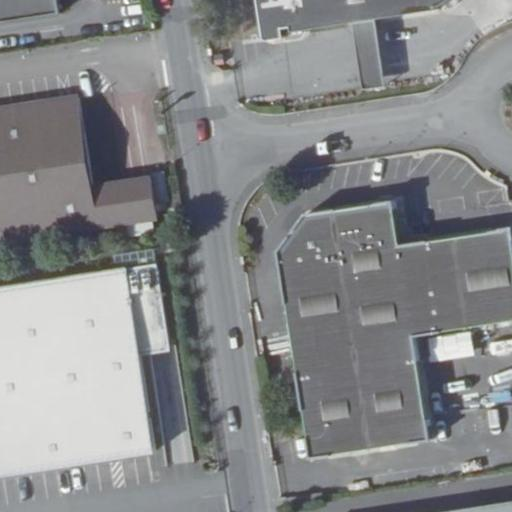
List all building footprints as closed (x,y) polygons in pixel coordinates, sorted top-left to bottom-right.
[(0,0),(0,22),(64,13),(61,0),(0,0)] [(356,21),(379,18),(441,9),(441,6),(442,6),(443,5),(446,4),(448,3),(451,2),(452,0),(263,0),(268,33),(269,36),(269,38),(271,39),(274,39),(277,39),(284,39),(290,37),(288,28),(296,27),(297,31),(356,21)] [(389,85),(379,18),(356,21),(366,89),(389,85)] [(0,240),(159,217),(154,189),(124,193),(123,183),(94,187),(81,99),(0,111),(0,240)] [(123,183),(124,193),(154,189),(153,178),(123,183)] [(280,251),(314,458),(434,440),(418,336),(511,320),(511,226),(402,243),(397,199),(308,213),(280,251)] [(180,227),(168,229),(170,245),(182,244),(180,227)] [(120,254),(122,265),(165,260),(164,249),(120,254)] [(159,269),(0,291),(0,472),(158,443),(141,351),(167,342),(159,269)] [(324,492),(287,498),(288,505),(326,499),(324,492)] [(511,511),(511,500),(434,511),(511,511)]
